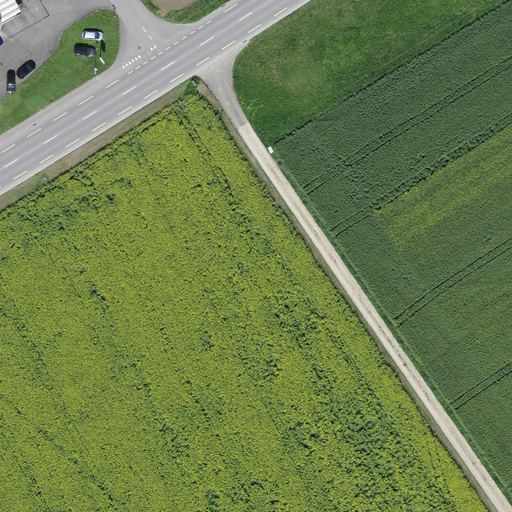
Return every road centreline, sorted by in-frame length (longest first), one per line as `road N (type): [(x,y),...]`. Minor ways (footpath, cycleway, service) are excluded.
road 1 (track): [(510,511),(194,48)]
road 2 (secondary): [(168,65),(0,170)]
road 3 (secondary): [(272,0),(168,65)]
